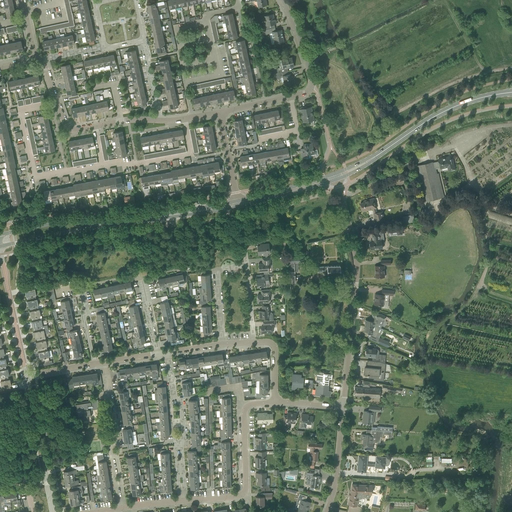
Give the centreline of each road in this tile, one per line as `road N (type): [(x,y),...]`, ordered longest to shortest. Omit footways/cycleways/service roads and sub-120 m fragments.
road 1 (residential): [(342,407),(357,267),(342,198)]
road 2 (residential): [(257,341),(249,262),(215,269),(222,347)]
road 3 (residential): [(276,403),(252,403),(243,415),(248,493),(183,500)]
road 4 (residential): [(56,101),(21,113),(32,172),(39,178),(101,165)]
road 5 (residential): [(193,117),(186,83),(218,72),(206,14),(240,0)]
road 6 (tertiary): [(371,159),(448,109),(511,92)]
road 7 (residential): [(122,509),(105,360)]
road 8 (residential): [(183,500),(182,405),(170,352)]
road 9 (tertiary): [(25,376),(0,254)]
road 10 (residential): [(101,165),(186,155),(184,118)]
